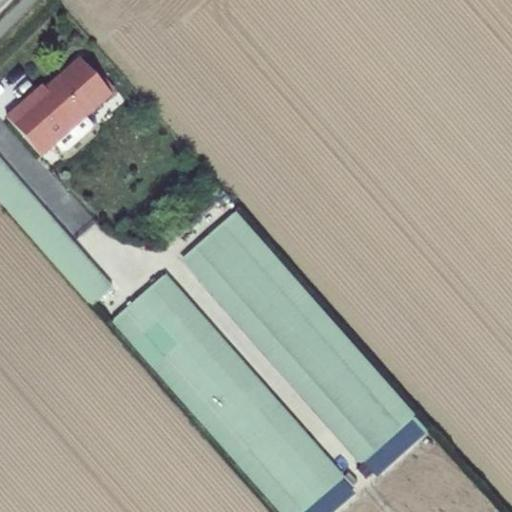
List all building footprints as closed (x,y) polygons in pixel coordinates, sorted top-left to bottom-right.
[(25,99),(12,111),(46,149),(116,86),(85,52),(28,102),(25,99)] [(0,147),(0,189),(98,299),(118,281),(0,147)] [(242,203),(225,218),(393,408),(410,393),(242,203)] [(393,408),(225,218),(204,237),(372,426),(393,408)] [(372,426),(204,237),(187,252),(355,441),(372,426)] [(171,266),(154,281),(322,471),(339,456),(171,266)] [(322,471),(154,281),(133,300),(301,489),(322,471)] [(133,300),(116,315),(284,504),(301,489),(133,300)]
